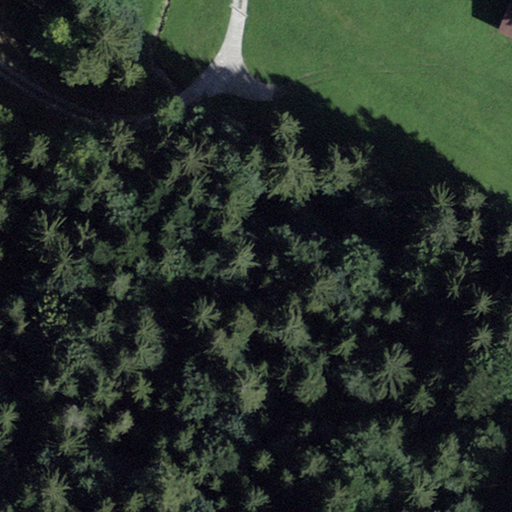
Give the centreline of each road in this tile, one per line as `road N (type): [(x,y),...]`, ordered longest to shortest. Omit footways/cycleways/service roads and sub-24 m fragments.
road 1 (track): [(242,0),(233,46),(179,112),(112,120),(62,105),(0,68)]
road 2 (track): [(314,0),(393,49),(478,77)]
